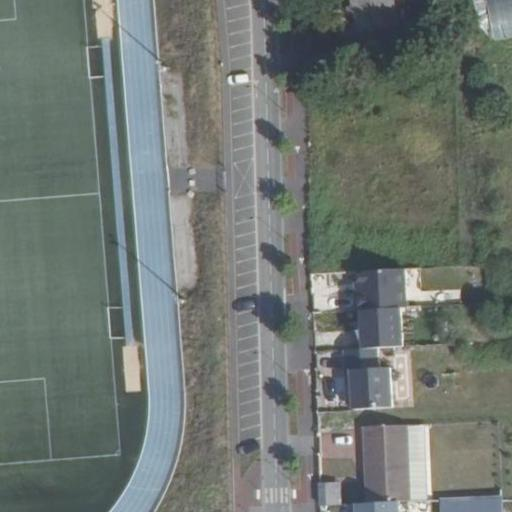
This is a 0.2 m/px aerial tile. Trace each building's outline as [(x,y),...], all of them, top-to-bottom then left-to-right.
[(388,0),(349,0),(350,6),(352,17),(354,33),(395,29),(392,1),(389,1),(388,0)] [(511,0),(486,0),(494,40),(511,36),(511,0)] [(383,39),(346,42),(349,63),(394,59),(392,44),(384,45),(383,39)] [(361,310),(399,308),(405,307),(403,268),(356,271),(357,293),(355,293),(356,310),(361,310)] [(361,310),(363,349),(375,349),(401,347),(399,308),(361,310)] [(363,349),(343,350),(344,371),(350,371),(352,410),(390,408),(388,369),(376,369),(375,349),(363,349)] [(361,428),(366,504),(409,501),(404,425),(361,428)] [(352,431),(322,435),(324,457),(354,453),(352,431)] [(317,504),(338,504),(338,482),(317,482),(317,504)] [(425,502),(425,511),(468,511),(467,499),(425,502)]
